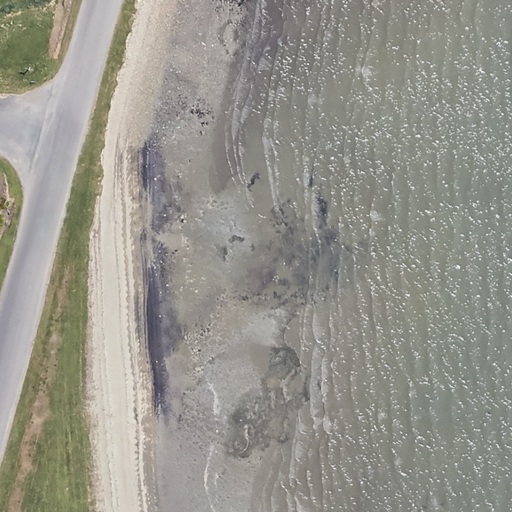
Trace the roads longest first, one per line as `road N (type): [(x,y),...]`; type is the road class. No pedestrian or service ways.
road 1 (unclassified): [(0,381),(65,127)]
road 2 (unclassified): [(65,127),(100,0)]
